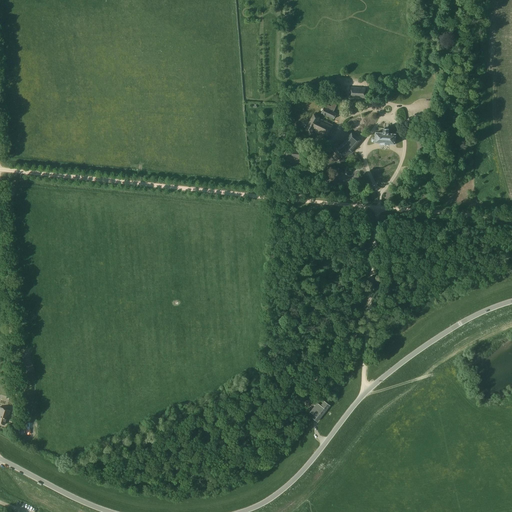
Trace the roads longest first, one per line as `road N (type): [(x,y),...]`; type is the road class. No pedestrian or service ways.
road 1 (unclassified): [(511,302),(395,368),(362,395),(301,472),(242,511)]
road 2 (track): [(278,197),(1,169)]
road 3 (track): [(7,322),(1,169)]
road 4 (track): [(511,219),(377,207)]
road 5 (unclassified): [(109,511),(0,459)]
